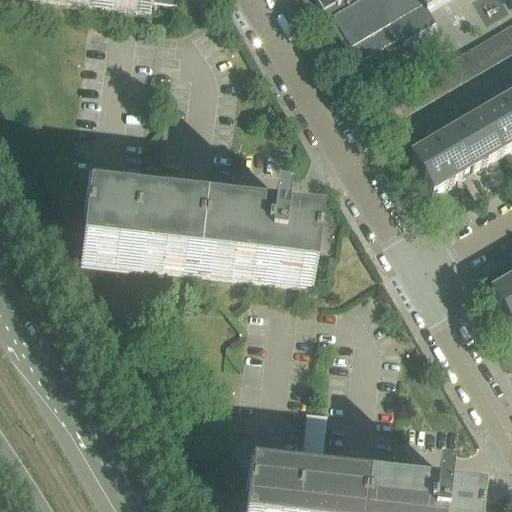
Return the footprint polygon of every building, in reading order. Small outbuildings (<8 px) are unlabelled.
[(0,0),(0,1),(150,18),(151,9),(152,0),(0,0)] [(176,12),(177,0),(152,0),(151,9),(176,12)] [(313,0),(354,69),(398,43),(402,49),(435,29),(427,15),(452,0),(313,0)] [(492,42),(504,63),(511,58),(511,48),(504,34),(492,42)] [(479,49),(492,70),(504,63),(492,42),(479,49)] [(467,56),(480,77),(492,70),(479,49),(467,56)] [(455,63),(467,85),(480,77),(467,56),(455,63)] [(443,70),(455,92),(467,85),(455,63),(443,70)] [(430,77),(443,99),(455,92),(443,70),(430,77)] [(418,85),(431,106),(443,99),(430,77),(418,85)] [(406,92),(419,113),(431,106),(418,85),(406,92)] [(394,99),(406,120),(419,113),(406,92),(394,99)] [(406,120),(394,99),(382,106),(394,127),(406,120)] [(499,161),(511,153),(511,104),(478,124),(499,161)] [(432,200),(470,178),(499,161),(478,124),(411,164),(432,200)] [(87,212),(85,230),(80,269),(312,294),(319,238),(317,238),(316,244),(308,243),(309,229),(285,227),(286,219),(272,217),(270,232),(228,228),(87,212)] [(511,287),(491,300),(511,335),(511,287)] [(321,460),(325,422),(305,420),(301,457),(308,458),(316,459),(321,460)] [(432,509),(249,488),(245,511),(470,511),(471,503),(470,503),(470,504),(447,502),(448,495),(434,493),(432,509)]
